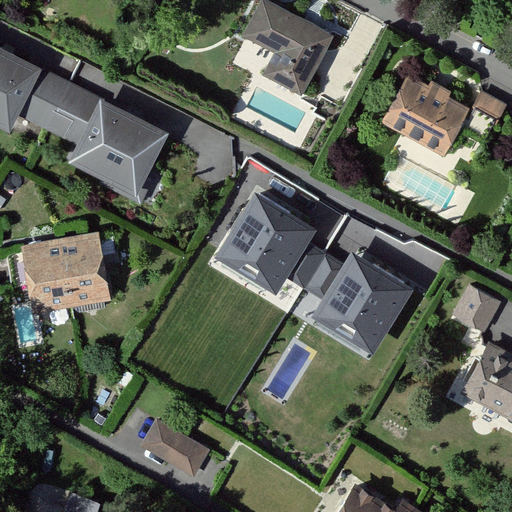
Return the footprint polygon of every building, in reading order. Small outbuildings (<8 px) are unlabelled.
[(333,22),(289,0),(256,0),(243,25),(276,42),(266,62),(303,81),(333,22)] [(176,31),(156,23),(149,40),(168,50),(176,31)] [(0,33),(0,111),(10,116),(15,109),(74,136),(68,148),(106,166),(100,177),(141,197),(153,174),(144,169),(168,120),(100,84),(97,89),(39,60),(42,55),(0,33)] [(465,99),(403,68),(381,111),(443,143),(465,99)] [(499,109),(477,99),(470,113),(491,124),(499,109)] [(314,227),(252,191),(214,256),(275,292),(314,227)] [(103,301),(92,238),(19,250),(30,314),(103,301)] [(412,286),(351,249),(312,314),(374,351),(412,286)] [(466,292),(452,321),(481,336),(495,307),(466,292)] [(511,359),(484,345),(457,394),(511,424),(511,359)] [(204,452),(152,423),(138,448),(190,477),(204,452)] [(95,511),(101,497),(73,487),(63,511),(95,511)] [(413,511),(398,501),(390,511),(386,511),(351,488),(335,511),(413,511)]
